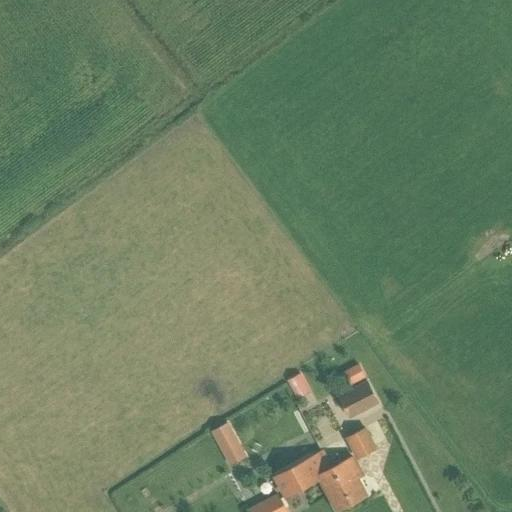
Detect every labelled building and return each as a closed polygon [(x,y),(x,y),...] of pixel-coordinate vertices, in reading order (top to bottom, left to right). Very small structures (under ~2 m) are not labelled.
[(305,373),(293,379),(301,398),(314,392),(305,373)] [(350,419),(380,403),(368,379),(337,395),(350,419)] [(217,443),(234,433),(232,428),(227,421),(211,431),(217,443)] [(356,460),(377,448),(366,426),(345,438),(356,460)] [(352,457),(331,468),(322,451),(275,476),(286,496),(320,478),(337,510),(367,495),(355,473),(360,471),(352,457)] [(248,511),(287,511),(278,495),(248,511)]
